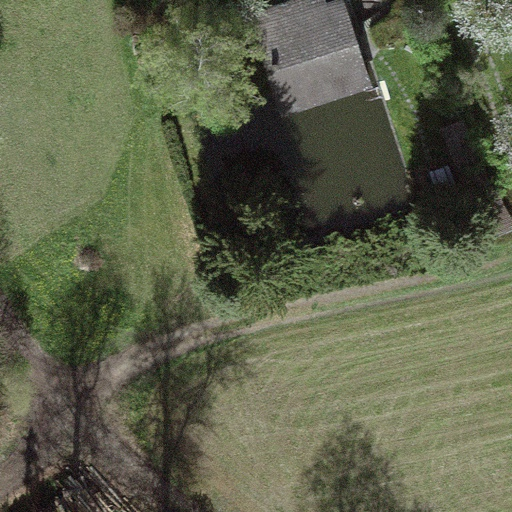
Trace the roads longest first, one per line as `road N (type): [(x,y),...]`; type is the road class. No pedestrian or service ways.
road 1 (track): [(0,470),(115,371),(173,342),(511,263)]
road 2 (unclassified): [(176,511),(66,409),(0,319)]
